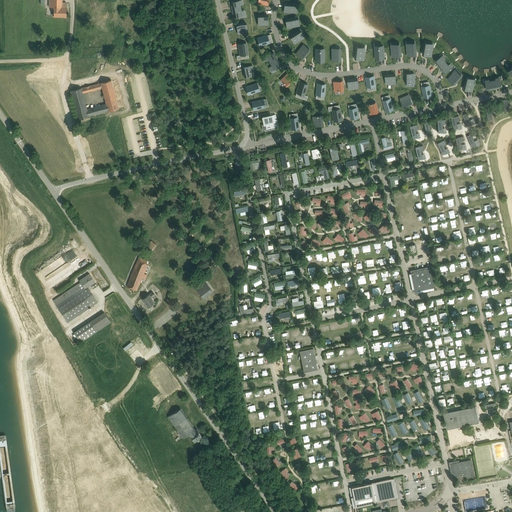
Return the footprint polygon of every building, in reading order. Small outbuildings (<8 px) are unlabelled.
[(61,0),(49,0),(49,7),(54,7),(54,16),(66,16),(67,7),(66,7),(66,3),(62,2),(61,0)] [(238,1),(231,2),(232,4),(231,4),(231,5),(232,5),(232,7),(231,7),(232,9),(233,9),(233,10),(240,8),(239,4),(238,4),(238,1)] [(294,4),(285,3),(284,10),(285,10),(285,12),(290,12),(290,10),(294,11),(294,4)] [(240,8),(233,10),(233,11),(232,11),(232,13),(234,12),(234,14),(233,14),(234,15),(234,17),(241,15),(240,12),(241,12),(240,8)] [(265,15),(258,15),(258,22),(263,22),(263,24),(267,24),(267,22),(268,21),(267,15),(266,15),(266,13),(265,14),(265,15)] [(295,17),(286,19),(286,20),(286,21),(286,24),(287,25),(287,26),(288,26),(288,27),(293,26),(293,25),(296,24),(295,17)] [(236,24),(235,24),(236,31),(237,31),(237,33),(241,33),(241,30),(245,29),(244,22),(237,24),(237,23),(235,23),(236,24)] [(298,31),(290,36),(293,42),(294,41),(295,43),(300,40),(299,39),(301,37),(298,31)] [(267,35),(257,38),(258,39),(257,39),(257,40),(258,40),(259,46),(263,45),(263,46),(265,45),(265,44),(269,43),(267,35)] [(239,44),(238,44),(240,55),(248,54),(247,48),(248,48),(248,46),(247,46),(246,43),(240,44),(240,43),(239,43),(239,44)] [(409,55),(416,55),(415,45),(408,46),(409,49),(407,49),(408,55),(409,55)] [(424,45),(423,54),(430,56),(430,55),(431,55),(432,50),(431,49),(431,46),(424,45)] [(300,49),(296,53),(298,54),(297,55),(302,59),(308,52),(303,48),(301,50),(300,49)] [(386,56),(386,57),(393,57),(393,48),(386,48),(386,51),(384,51),(384,56),(386,56)] [(352,49),(351,58),(358,59),(358,58),(359,58),(360,53),(359,53),(359,50),(352,49)] [(334,60),(334,61),(341,61),(341,51),(334,51),(334,54),(332,54),(332,60),(334,60)] [(271,63),(277,59),(277,58),(278,57),(277,56),(276,56),(275,55),(275,54),(274,54),(274,53),(268,56),(270,59),(269,59),(271,63)] [(440,58),(435,61),(440,67),(446,62),(444,59),(442,60),(440,58)] [(277,59),(271,63),(272,66),(273,65),(275,68),(281,65),(280,64),(280,63),(279,63),(278,61),(279,61),(279,59),(278,60),(277,59)] [(448,66),(446,62),(440,67),(444,73),(449,69),(447,67),(448,66)] [(245,77),(251,75),(250,71),(253,70),(252,66),(250,67),(250,66),(243,68),(243,69),(242,69),(242,71),(243,70),(245,77)] [(450,80),(449,80),(454,85),(461,78),(455,73),(453,75),(452,74),(448,79),(450,80)] [(282,81),(287,86),(291,82),(292,82),(293,81),(293,80),(289,75),(288,75),(287,74),(283,78),(284,79),(282,81)] [(395,74),(386,74),(386,81),(387,81),(387,84),(391,84),(391,81),(396,81),(395,74)] [(406,83),(413,83),(413,80),(414,80),(414,74),(413,74),(406,74),(406,75),(405,75),(405,77),(406,77),(406,83)] [(367,83),(368,87),(376,86),(375,76),(374,76),(372,76),(373,76),(367,77),(367,81),(366,81),(366,83),(367,83)] [(355,79),(349,79),(349,86),(354,86),(354,88),(358,88),(358,85),(359,85),(358,78),(357,78),(357,77),(355,77),(355,79)] [(89,116),(93,115),(119,108),(123,107),(116,79),(81,88),(71,90),(78,119),(89,116)] [(466,80),(463,90),(470,92),(473,82),(466,80)] [(497,80),(493,81),(494,88),(502,87),(500,81),(497,81),(497,80)] [(337,91),(343,90),(343,81),(336,82),(336,83),(334,83),(335,88),(336,88),(337,91)] [(489,83),(486,84),(487,90),(494,88),(493,81),(489,81),(489,83)] [(298,87),(297,93),(304,95),(308,84),(307,84),(307,83),(306,83),(306,84),(300,82),(299,85),(298,85),(297,87),(298,87)] [(257,83),(246,87),(246,88),(246,89),(247,89),(249,94),(252,93),(252,94),(254,94),(254,93),(259,91),(257,83)] [(323,84),(317,83),(317,87),(316,86),(316,88),(317,88),(316,94),(324,95),(325,84),(325,83),(324,83),(323,84)] [(430,85),(422,87),(424,98),(425,98),(426,98),(426,97),(432,96),(431,93),(432,92),(432,91),(431,91),(430,85)] [(412,104),(413,104),(410,98),(409,98),(408,95),(405,97),(406,99),(401,101),(404,107),(410,105),(411,106),(412,105),(412,104)] [(388,111),(394,109),(393,106),(394,105),(394,104),(392,104),(391,98),(383,101),(386,111),(387,111),(387,112),(388,111)] [(263,99),(252,102),(252,103),(252,104),(254,110),(257,109),(257,110),(259,110),(259,108),(265,107),(263,99)] [(372,113),(378,111),(378,110),(379,110),(379,108),(378,109),(376,102),(369,104),(370,107),(369,108),(370,113),(372,113)] [(357,107),(349,109),(351,119),(352,119),(353,119),(353,118),(359,117),(358,114),(360,113),(359,112),(358,112),(357,107)] [(336,121),(342,120),(341,116),(342,116),(342,114),(341,114),(340,109),(332,110),(334,121),(335,121),(335,122),(336,121)] [(467,125),(471,123),(466,112),(462,114),(467,125)] [(265,117),(263,118),(263,119),(262,119),(263,121),(263,120),(263,121),(262,122),(263,123),(264,123),(265,129),(269,128),(273,127),(273,128),(275,127),(276,127),(276,126),(275,122),(277,122),(275,114),(265,117)] [(321,115),(314,116),(315,119),(313,120),(314,125),(316,125),(316,126),(323,125),(322,123),(324,123),(323,121),(322,122),(321,115)] [(298,117),(290,118),(291,129),(292,129),(292,130),(293,129),(299,128),(299,124),(300,124),(300,122),(298,123),(298,117)] [(400,130),(403,145),(409,143),(405,129),(400,130)] [(467,135),(472,146),(476,144),(471,133),(467,135)] [(463,136),(456,137),(457,149),(462,148),(461,141),(464,140),(463,136)] [(393,147),(391,139),(386,140),(386,137),(381,138),(384,149),(393,147)] [(368,138),(358,140),(360,153),(365,152),(363,144),(369,142),(368,138)] [(349,141),(353,156),(358,155),(354,140),(349,141)] [(315,153),(319,152),(318,148),(311,149),(312,158),(316,158),(315,153)] [(296,157),(298,157),(299,161),(303,160),(302,156),(308,155),(306,151),(295,154),(296,157)] [(284,152),(279,153),(282,167),(290,165),(289,161),(287,161),(284,152)] [(395,152),(385,154),(387,161),(396,159),(395,152)] [(250,160),(250,168),(259,167),(259,160),(250,160)] [(343,163),(337,164),(337,166),(332,167),(334,174),(342,173),(341,166),(343,166),(343,163)] [(329,177),(326,166),(318,168),(319,172),(323,171),(324,178),(329,177)] [(390,175),(391,184),(399,183),(398,174),(390,175)] [(343,198),(347,196),(348,198),(352,197),(349,190),(341,194),(343,198)] [(315,204),(320,205),(321,198),(312,197),(311,201),(316,202),(315,204)] [(348,206),(350,205),(349,201),(342,204),(345,212),(349,210),(348,206)] [(248,206),(235,207),(236,213),(240,212),(240,215),(245,214),(245,211),(248,210),(248,206)] [(337,216),(338,209),(330,207),(329,215),(337,216)] [(358,217),(358,221),(362,220),(360,212),(354,213),(355,218),(358,217)] [(369,218),(371,221),(374,219),(369,213),(364,217),(367,220),(369,218)] [(309,222),(313,229),(317,227),(313,220),(309,222)] [(270,233),(269,228),(275,227),(274,224),(264,226),(265,234),(270,233)] [(290,233),(289,224),(280,225),(281,230),(285,229),(286,234),(290,233)] [(371,234),(376,229),(373,226),(368,230),(371,234)] [(358,233),(361,236),(363,234),(366,238),(369,234),(363,228),(358,233)] [(180,237),(186,244),(195,237),(189,230),(180,237)] [(333,238),(337,241),(339,239),(342,242),(345,238),(338,232),(333,238)] [(326,235),(323,238),(330,244),(333,241),(326,235)] [(268,245),(267,239),(264,240),(265,250),(273,249),(273,244),(268,245)] [(244,246),(247,253),(256,250),(254,246),(256,246),(254,242),(244,246)] [(147,260),(139,257),(127,286),(137,290),(142,276),(145,277),(147,274),(144,273),(148,264),(146,263),(147,260)] [(247,267),(257,269),(258,261),(248,260),(247,267)] [(342,262),(343,271),(351,270),(349,261),(342,262)] [(413,293),(436,289),(432,265),(409,270),(413,293)] [(393,275),(396,275),(396,278),(401,277),(400,270),(399,270),(399,269),(393,269),(393,275)] [(375,279),(377,278),(376,272),(369,273),(371,283),(376,282),(375,279)] [(89,273),(79,280),(81,282),(53,300),(57,305),(68,322),(97,302),(88,287),(95,282),(89,273)] [(365,274),(357,276),(359,284),(367,282),(365,274)] [(254,286),(263,282),(260,275),(251,279),(254,286)] [(205,280),(195,288),(202,298),(212,290),(205,280)] [(401,281),(395,282),(396,291),(403,290),(403,283),(401,284),(401,281)] [(248,292),(247,283),(239,283),(240,292),(248,292)] [(142,298),(148,307),(155,303),(151,298),(155,295),(153,292),(142,298)] [(254,300),(263,301),(263,298),(265,298),(265,294),(254,293),(254,300)] [(334,298),(331,298),(330,295),(326,296),(328,306),(335,304),(334,298)] [(323,307),(322,296),(316,296),(317,300),(314,301),(314,308),(323,307)] [(276,309),(283,309),(282,302),(278,303),(278,297),(275,297),(276,309)] [(303,300),(299,300),(298,297),(291,298),(293,306),(304,304),(303,300)] [(239,314),(254,312),(253,307),(247,308),(247,304),(238,305),(239,314)] [(305,316),(304,312),(306,312),(306,309),(295,310),(296,317),(305,316)] [(74,332),(80,342),(111,322),(104,312),(74,332)] [(280,313),(281,320),(290,319),(289,316),(290,316),(290,312),(280,313)] [(432,321),(438,320),(437,313),(430,315),(432,321)] [(131,342),(123,348),(125,350),(133,344),(131,342)] [(313,347),(299,350),(303,372),(317,369),(313,347)] [(440,361),(441,366),(444,366),(445,369),(448,369),(447,362),(445,362),(444,360),(440,361)] [(414,371),(415,368),(419,370),(421,367),(413,362),(410,369),(414,371)] [(420,375),(414,379),(416,382),(418,381),(420,385),(424,383),(420,375)] [(408,387),(412,385),(407,378),(404,380),(408,387)] [(394,385),(396,388),(400,386),(396,379),(390,383),(392,387),(394,385)] [(371,395),(375,390),(369,384),(365,389),(371,395)] [(419,390),(414,392),(419,402),(424,400),(419,390)] [(403,394),(408,403),(413,401),(408,392),(403,394)] [(397,394),(393,397),(397,407),(402,405),(397,394)] [(437,395),(439,406),(446,405),(445,398),(441,398),(441,395),(437,395)] [(387,396),(382,399),(387,409),(392,407),(387,396)] [(348,407),(352,405),(348,397),(344,400),(348,407)] [(354,400),(357,404),(354,405),(357,409),(363,405),(358,398),(354,400)] [(336,413),(340,413),(339,409),(342,408),(342,405),(334,406),(336,413)] [(446,428),(479,423),(476,406),(443,412),(446,428)] [(181,408),(168,416),(182,438),(189,434),(194,442),(202,437),(196,428),(195,429),(181,408)] [(374,417),(376,416),(378,420),(382,418),(378,410),(372,413),(374,417)] [(365,412),(360,416),(365,423),(370,419),(365,412)] [(388,422),(399,418),(397,413),(386,416),(388,422)] [(349,417),(353,424),(357,422),(353,414),(349,417)] [(420,419),(424,429),(429,427),(425,417),(420,419)] [(409,421),(413,431),(418,428),(414,419),(409,421)] [(399,423),(402,434),(408,432),(404,421),(399,423)] [(393,423),(388,426),(392,436),(397,434),(393,423)] [(345,432),(341,439),(344,441),(349,434),(345,432)] [(289,436),(293,444),(298,442),(294,434),(289,436)] [(379,438),(376,441),(382,448),(386,444),(379,438)] [(368,440),(363,445),(369,451),(374,446),(368,440)] [(391,445),(393,450),(404,446),(402,441),(391,445)] [(357,442),(354,445),(360,452),(363,449),(357,442)] [(415,447),(419,456),(424,453),(419,445),(415,447)] [(431,455),(436,452),(432,446),(427,449),(431,455)] [(293,452),(296,458),(301,455),(298,449),(293,452)] [(381,455),(382,460),(385,459),(386,463),(390,462),(388,454),(381,455)] [(449,464),(453,481),(475,476),(471,459),(449,464)] [(281,471),(285,478),(289,475),(286,471),(288,470),(286,467),(281,471)] [(351,506),(393,498),(395,498),(391,479),(389,479),(349,487),(353,506),(351,506)] [(292,481),(289,484),(296,489),(298,486),(292,481)]
